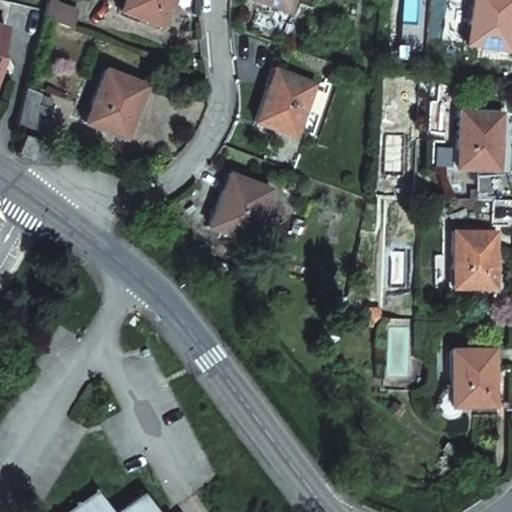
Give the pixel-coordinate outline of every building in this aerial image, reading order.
[(43,17),(69,27),(74,11),(47,0),(43,17)] [(159,29),(169,0),(121,0),(117,13),(159,29)] [(254,0),(286,12),(290,0),(254,0)] [(511,0),(474,0),(469,45),(511,51),(511,0)] [(251,122),(293,138),(313,83),(271,68),(251,122)] [(82,123),(124,141),(144,88),(101,71),(82,123)] [(15,122),(46,135),(56,106),(24,93),(15,122)] [(459,168),(503,170),(505,113),(462,110),(459,168)] [(37,141),(21,134),(14,151),(30,158),(37,141)] [(207,230),(247,244),(267,189),(227,174),(207,230)] [(497,290),(499,250),(499,232),(456,229),(455,288),(497,290)] [(368,316),(380,317),(380,308),(369,308),(368,316)] [(451,405),(495,404),(495,348),(450,347),(451,405)] [(168,511),(167,511),(156,511),(142,493),(111,511),(110,511),(95,491),(65,511),(168,511)]
